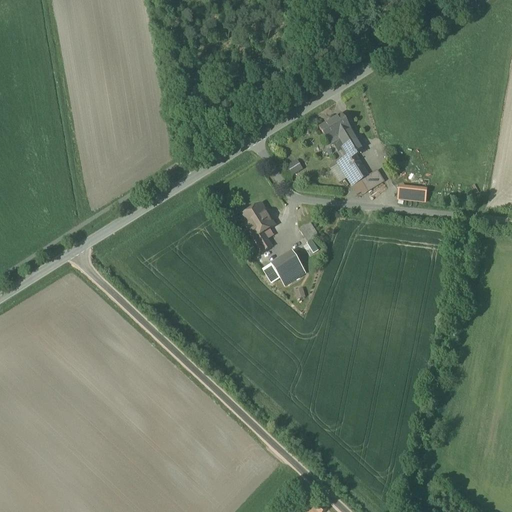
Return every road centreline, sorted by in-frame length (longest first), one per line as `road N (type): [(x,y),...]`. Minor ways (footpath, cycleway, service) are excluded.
road 1 (track): [(344,511),(72,253)]
road 2 (tertiary): [(0,298),(254,140)]
road 3 (unclassified): [(511,223),(298,201),(254,140)]
road 4 (tertiary): [(254,140),(479,0)]
